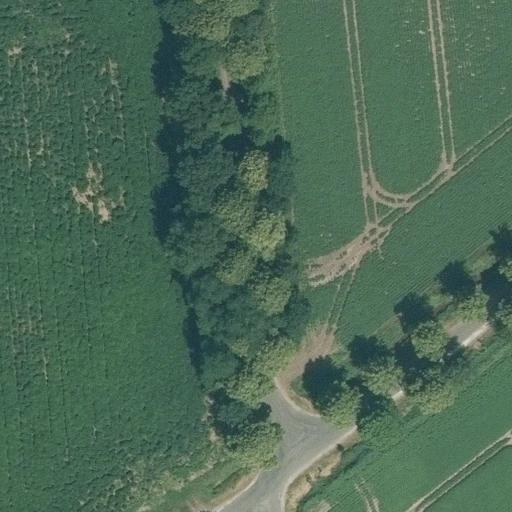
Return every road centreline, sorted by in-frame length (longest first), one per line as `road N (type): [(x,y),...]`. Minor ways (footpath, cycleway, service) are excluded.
road 1 (unclassified): [(206,0),(278,406),(308,453)]
road 2 (residential): [(308,453),(511,293)]
